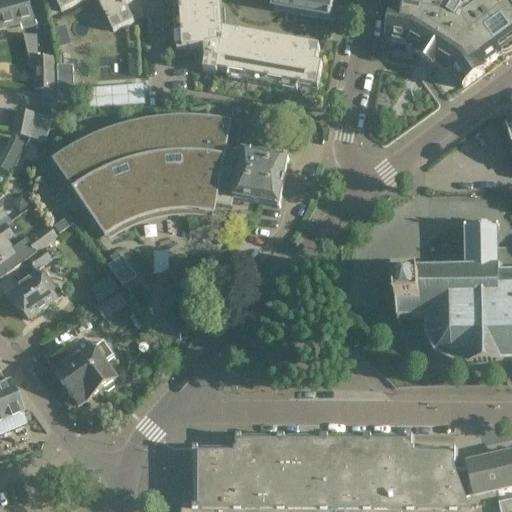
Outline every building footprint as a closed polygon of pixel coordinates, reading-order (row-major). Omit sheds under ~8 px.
[(0,0),(0,30),(30,22),(31,26),(36,24),(27,0),(0,0)] [(55,0),(61,13),(86,1),(85,0),(97,0),(113,33),(134,23),(125,5),(136,0),(135,0),(55,0)] [(316,65),(319,49),(300,45),(301,42),(290,40),(289,49),(272,46),(274,37),(254,34),(252,42),(234,39),(232,51),(219,48),(217,31),(226,30),(225,10),(216,10),(215,0),(173,0),(177,51),(205,50),(206,60),(203,73),(217,76),(218,73),(228,75),(227,80),(297,92),(298,87),(318,90),(322,66),(316,65)] [(333,0),(275,0),(273,11),(330,21),(333,0)] [(511,4),(509,0),(392,0),(383,57),(374,108),(410,131),(437,111),(511,57),(511,4)] [(55,60),(34,61),(35,93),(56,92),(56,91),(55,60)] [(58,99),(74,98),(73,66),(57,66),(58,99)] [(30,140),(35,116),(18,113),(12,136),(30,140)] [(35,116),(30,140),(45,144),(51,120),(35,116)] [(122,226),(130,222),(132,225),(149,218),(167,215),(185,213),(185,210),(195,210),(204,211),(213,212),(214,206),(232,209),(233,201),(277,208),(277,209),(280,209),(280,207),(283,190),(285,179),(288,163),(289,160),(286,159),(286,160),(224,149),(229,126),(203,123),(177,122),(151,125),(126,130),(102,138),(78,149),(56,163),(106,235),(114,230),(122,226)] [(11,137),(0,159),(0,167),(9,172),(24,144),(11,137)] [(15,200),(14,207),(19,213),(28,205),(21,196),(15,200)] [(70,217),(62,222),(67,230),(75,225),(70,217)] [(465,231),(466,270),(453,270),(453,266),(450,266),(450,270),(437,270),(437,266),(434,266),(435,270),(422,271),(421,267),(419,267),(419,271),(399,271),(399,267),(396,267),(396,271),(395,271),(396,284),(395,284),(396,309),(397,321),(397,325),(400,325),(400,321),(425,320),(426,340),(435,357),(452,366),(467,366),(467,368),(504,367),(504,365),(511,364),(511,250),(498,251),(498,231),(499,229),(498,228),(497,230),(488,230),(487,224),(476,224),(476,230),(467,230),(466,229),(464,230),(465,231)] [(50,226),(28,242),(36,254),(59,238),(50,226)] [(0,267),(17,255),(8,242),(14,238),(6,227),(0,230),(0,267)] [(52,262),(45,251),(29,262),(37,272),(52,262)] [(61,298),(54,288),(50,291),(46,285),(50,282),(43,272),(11,295),(29,321),(61,298)] [(117,295),(96,309),(105,322),(126,307),(117,295)] [(114,384),(117,382),(105,364),(114,358),(104,344),(95,350),(93,348),(80,357),(79,355),(71,360),(68,356),(69,356),(62,347),(45,359),(52,368),(54,366),(57,370),(54,372),(57,377),(75,403),(79,408),(85,403),(86,404),(104,392),(108,393),(114,388),(114,384)] [(0,375),(0,434),(26,423),(8,381),(3,383),(0,375)] [(195,451),(194,505),(194,511),(470,511),(456,474),(455,473),(455,453),(454,453),(454,440),(195,438),(195,451)] [(469,471),(456,474),(470,511),(511,511),(511,456),(468,467),(469,471)]
